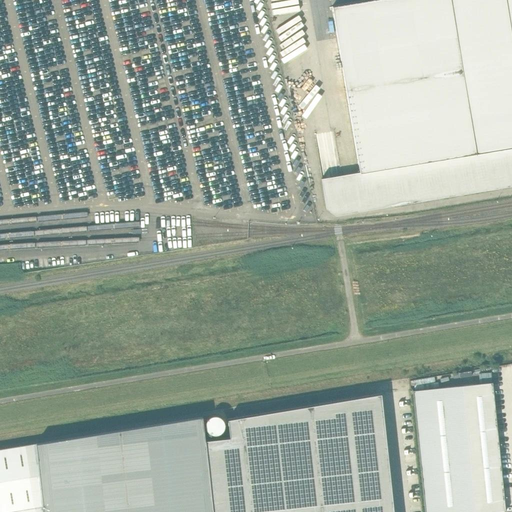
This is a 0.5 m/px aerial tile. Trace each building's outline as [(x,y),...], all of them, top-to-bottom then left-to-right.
[(477,153),(451,0),(368,0),(332,6),(359,172),(477,153)] [(511,147),(511,40),(505,0),(451,0),(477,153),(511,147)] [(511,147),(477,153),(359,172),(321,178),(326,209),(336,215),(511,185),(511,147)] [(505,511),(492,382),(412,390),(424,511),(505,511)] [(230,437),(205,440),(212,511),(393,511),(381,393),(228,419),(230,437)] [(36,442),(36,443),(43,510),(42,511),(212,511),(205,440),(203,416),(37,443),(37,442),(36,442)] [(0,511),(28,511),(43,510),(36,443),(0,449),(0,511)]
